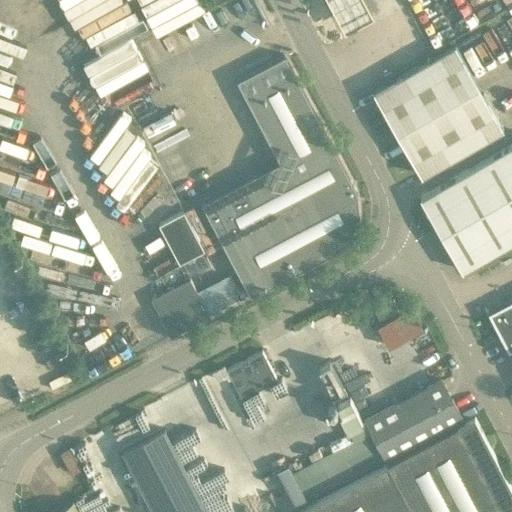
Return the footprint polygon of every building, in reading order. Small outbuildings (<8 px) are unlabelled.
[(366,0),(328,0),(345,32),(375,17),(366,0)] [(454,45),(373,91),(421,175),(502,128),(454,45)] [(159,88),(150,67),(132,75),(127,64),(136,60),(132,53),(92,71),(110,110),(159,88)] [(279,161),(201,202),(250,296),(333,252),(352,235),(359,215),(356,193),(284,55),(236,80),(279,161)] [(461,270),(511,241),(511,144),(420,197),(461,270)] [(186,210),(161,223),(182,262),(206,249),(186,210)] [(232,275),(223,279),(233,300),(242,296),(232,275)] [(171,337),(210,317),(190,278),(151,298),(171,337)] [(379,319),(397,310),(392,299),(373,309),(379,319)] [(511,348),(511,299),(489,312),(509,351),(511,348)] [(415,308),(378,323),(388,345),(424,330),(415,308)] [(241,360),(226,368),(241,397),(276,379),(261,350),(246,358),(248,361),(243,363),(241,360)] [(330,360),(318,366),(342,411),(340,412),(348,427),(362,420),(349,396),(330,360)] [(394,402),(364,418),(364,419),(365,421),(370,431),(386,462),(463,420),(441,378),(394,402)] [(463,420),(386,462),(412,511),(508,511),(511,510),(511,490),(472,415),(463,420)] [(362,420),(348,427),(354,439),(370,431),(365,421),(364,419),(362,420)] [(122,450),(153,511),(207,511),(201,500),(164,429),(122,450)] [(354,439),(293,471),(310,503),(358,478),(386,462),(370,431),(354,439)] [(412,511),(386,462),(358,478),(310,503),(305,505),(292,511),(412,511)] [(79,511),(74,501),(52,511),(79,511)]
